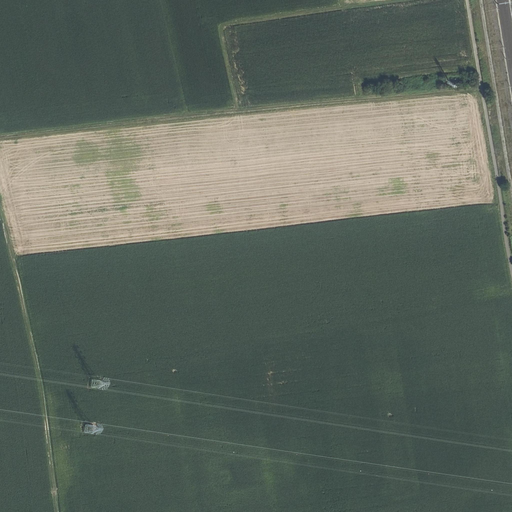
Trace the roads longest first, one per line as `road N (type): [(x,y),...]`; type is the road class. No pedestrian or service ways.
road 1 (track): [(481,86),(0,137)]
road 2 (track): [(0,192),(41,382),(58,511)]
road 3 (track): [(417,0),(221,23),(236,108)]
